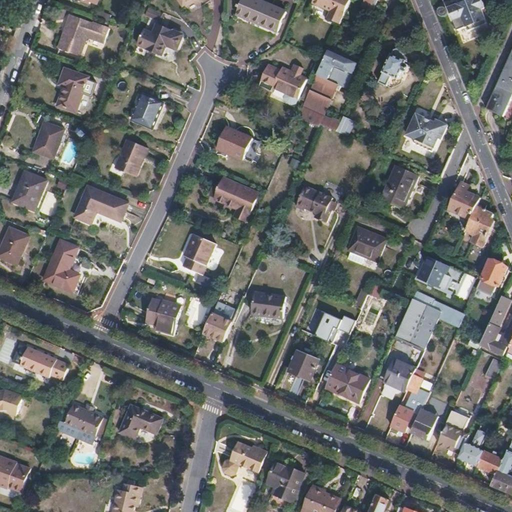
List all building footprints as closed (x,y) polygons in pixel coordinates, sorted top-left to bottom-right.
[(259,0),(242,0),(237,14),(278,31),(286,12),(259,0)] [(328,16),(341,21),(342,20),(343,18),(347,7),(350,0),(313,0),(332,8),(328,16)] [(454,10),(453,8),(448,10),(457,31),(464,29),(466,33),(485,25),(480,10),(482,9),(479,0),(464,0),(465,1),(462,2),(463,6),(454,10)] [(150,7),(147,14),(160,20),(163,13),(150,7)] [(69,19),(59,48),(80,56),(82,51),(99,57),(108,30),(81,21),(80,23),(69,19)] [(159,23),(148,48),(163,54),(168,44),(179,48),(185,34),(159,23)] [(392,55),(385,72),(393,76),(400,79),(403,71),(406,72),(408,71),(410,67),(409,65),(407,64),(408,61),(403,59),(404,54),(404,51),(399,49),(396,50),(392,55)] [(327,53),(324,59),(318,74),(347,88),(357,66),(327,53)] [(511,53),(487,109),(504,116),(511,97),(511,53)] [(270,62),(261,83),(274,89),(275,86),(287,91),(286,96),(288,101),(293,103),(297,102),(308,77),(302,74),(305,67),(296,63),(293,70),(285,66),(283,68),(270,62)] [(64,87),(57,106),(76,113),(89,77),(65,68),(59,85),(64,87)] [(393,76),(385,72),(379,84),(388,87),(393,76)] [(304,107),(325,116),(338,85),(317,76),(304,107)] [(144,94),(133,120),(153,128),(164,102),(144,94)] [(304,107),(299,118),(320,127),(321,124),(325,116),(304,107)] [(423,120),(424,118),(418,115),(409,136),(417,140),(415,144),(433,152),(439,138),(442,139),(449,126),(437,120),(436,122),(432,120),(430,123),(423,120)] [(325,116),(321,124),(337,131),(341,124),(325,116)] [(341,124),(337,131),(347,136),(354,121),(344,117),(341,124)] [(42,134),(36,151),(56,158),(66,128),(48,121),(43,135),(42,134)] [(229,126),(219,148),(236,156),(236,155),(253,162),(258,151),(250,147),(254,137),(229,126)] [(130,138),(119,165),(139,173),(150,146),(130,138)] [(397,165),(382,199),(405,209),(420,176),(397,165)] [(21,191),(17,203),(37,211),(50,180),(28,171),(20,190),(21,191)] [(226,178),(217,197),(240,207),(236,214),(248,219),(260,193),(226,178)] [(472,220),(478,206),(482,198),(468,192),(470,186),(463,183),(451,210),(472,220)] [(91,186),(78,216),(93,222),(100,209),(123,219),(130,203),(91,186)] [(322,207),(327,196),(306,187),(297,208),(305,212),(306,209),(318,214),(316,219),(327,224),(332,212),(322,207)] [(47,192),(40,211),(51,215),(58,196),(47,192)] [(340,202),(327,196),(322,207),(332,212),(336,213),(340,202)] [(472,220),(467,232),(476,236),(473,242),(484,247),(495,222),(491,219),(493,214),(488,212),(488,210),(478,206),(472,220)] [(360,226),(350,249),(384,263),(394,240),(360,226)] [(5,244),(0,256),(19,265),(31,236),(11,228),(4,244),(5,244)] [(190,256),(185,265),(205,274),(219,243),(196,233),(187,254),(190,256)] [(63,241),(46,280),(74,292),(82,274),(70,269),(79,248),(63,241)] [(484,256),(479,267),(485,269),(489,259),(484,256)] [(429,257),(419,279),(441,288),(450,266),(429,257)] [(492,259),(483,278),(499,285),(508,266),(492,259)] [(152,275),(149,282),(155,285),(158,278),(152,275)] [(364,308),(369,293),(362,290),(356,305),(364,308)] [(284,291),(253,297),(257,318),(287,312),(284,291)] [(511,347),(511,343),(511,320),(506,334),(502,332),(500,338),(497,337),(501,328),(500,326),(511,300),(511,299),(504,296),(501,303),(493,319),(482,344),(491,348),(491,349),(504,355),(508,345),(511,347)] [(186,309),(167,304),(164,304),(165,301),(154,298),(147,322),(163,325),(162,331),(179,336),(186,309)] [(414,299),(397,336),(427,349),(440,319),(444,311),(433,307),(414,299)] [(493,319),(501,303),(492,299),(484,315),(493,319)] [(168,301),(167,304),(186,309),(187,305),(168,301)] [(433,307),(444,311),(446,306),(436,301),(433,307)] [(214,314),(206,334),(219,339),(224,330),(230,332),(239,310),(228,305),(223,318),(214,314)] [(444,311),(440,319),(460,328),(463,320),(453,316),(454,314),(444,311)] [(23,347),(19,355),(25,358),(22,366),(51,379),(53,376),(64,381),(70,366),(23,347)] [(300,352),(291,372),(311,381),(320,361),(300,352)] [(504,361),(495,357),(486,377),(495,381),(504,361)] [(386,381),(398,386),(409,364),(408,363),(397,358),(386,381)] [(408,390),(415,374),(418,368),(409,364),(398,386),(408,390)] [(337,365),(327,388),(360,402),(371,379),(352,371),(337,365)] [(414,393),(418,394),(425,378),(415,374),(408,390),(414,393)] [(6,390),(0,391),(0,411),(6,410),(19,415),(25,397),(6,390)] [(420,414),(423,408),(428,398),(418,394),(414,393),(407,408),(415,412),(420,414)] [(133,405),(122,431),(137,437),(142,426),(159,434),(166,418),(133,405)] [(92,445),(96,437),(103,418),(74,406),(63,432),(92,445)] [(401,406),(392,426),(406,432),(415,412),(407,408),(401,406)] [(420,414),(413,432),(429,439),(438,419),(432,417),(433,413),(423,408),(420,414)] [(103,418),(96,437),(100,439),(108,420),(103,418)] [(452,418),(449,424),(465,431),(468,425),(452,418)] [(477,421),(473,431),(478,433),(482,424),(477,421)] [(465,431),(449,424),(440,444),(456,451),(465,431)] [(223,465),(222,468),(225,473),(231,476),(236,474),(240,464),(259,472),(268,452),(258,448),(257,450),(239,442),(232,458),(229,459),(225,461),(223,465)] [(467,442),(460,458),(480,467),(487,451),(479,447),(480,444),(477,443),(476,445),(467,442)] [(505,462),(499,476),(496,481),(495,481),(494,485),(511,493),(511,476),(511,477),(511,475),(511,445),(505,459),(505,462)] [(487,451),(480,467),(499,476),(505,462),(505,459),(498,456),(499,452),(496,451),(494,454),(487,451)] [(0,460),(0,486),(9,490),(10,489),(23,493),(31,470),(19,466),(19,463),(1,457),(0,460)] [(288,470),(289,466),(278,462),(276,465),(288,470)] [(277,487),(274,494),(294,502),(306,474),(289,466),(288,470),(276,465),(268,484),(277,487)] [(131,511),(132,510),(135,510),(136,506),(139,506),(143,488),(126,484),(124,490),(120,489),(114,511),(131,511)] [(303,511),(336,511),(343,499),(315,487),(303,511)] [(369,511),(377,496),(354,487),(346,505),(361,511),(369,511)] [(294,502),(274,494),(270,503),(290,511),(294,502)] [(377,496),(369,511),(384,511),(389,501),(377,495),(377,496)]
